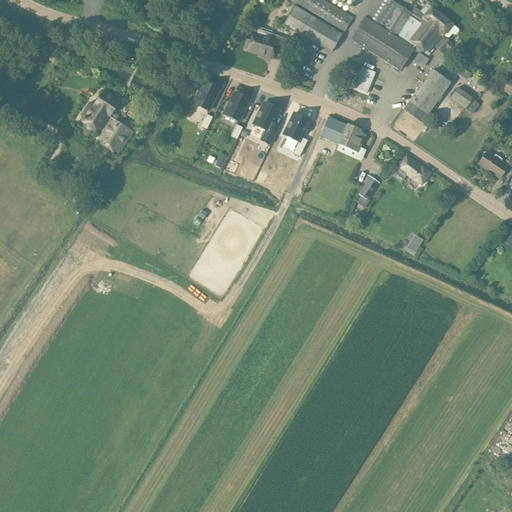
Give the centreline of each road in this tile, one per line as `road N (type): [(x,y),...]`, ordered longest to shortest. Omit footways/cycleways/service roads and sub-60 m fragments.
road 1 (unclassified): [(511,218),(364,122),(17,0)]
road 2 (unknown): [(338,41),(394,74),(397,88),(377,129)]
